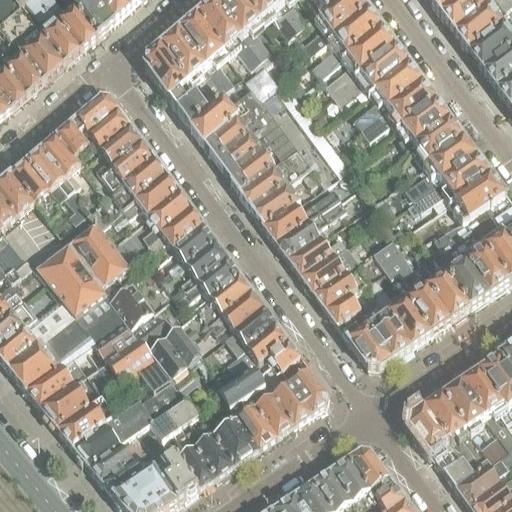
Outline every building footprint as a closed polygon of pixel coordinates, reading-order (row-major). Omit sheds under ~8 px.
[(66,74),(21,16),(7,0),(0,0),(0,38),(13,54),(20,62),(46,91),(66,74)] [(83,59),(37,0),(7,0),(21,16),(66,74),(83,59)] [(100,45),(76,13),(67,21),(49,0),(37,0),(83,59),(100,45)] [(117,31),(92,0),(72,0),(80,10),(76,13),(100,45),(117,31)] [(131,19),(117,0),(92,0),(117,31),(131,19)] [(142,9),(135,0),(117,0),(131,19),(142,9)] [(135,0),(142,9),(153,0),(135,0)] [(265,36),(240,0),(228,0),(217,10),(261,71),(272,64),(257,43),(266,37),(265,36)] [(279,17),(266,0),(240,0),(265,36),(273,30),(287,49),(297,42),(283,23),(278,28),(273,22),(279,17)] [(300,5),(296,0),(266,0),(279,17),(283,23),(297,42),(308,34),(291,11),(300,5)] [(330,5),(326,0),(296,0),(300,5),(307,0),(318,15),(330,5)] [(328,53),(368,20),(353,0),(350,0),(324,23),(318,27),(319,28),(315,31),(321,40),(300,54),(309,66),(328,53)] [(350,0),(326,0),(330,5),(318,15),(324,23),(350,0)] [(467,0),(429,0),(425,4),(441,24),(467,0)] [(455,43),(506,0),(467,0),(441,24),(455,43)] [(510,31),(503,21),(511,13),(511,0),(506,0),(455,43),(469,63),(510,31)] [(261,71),(217,10),(199,24),(229,67),(236,60),(249,79),(253,77),(261,71)] [(341,70),(381,37),(368,20),(328,53),(333,60),(311,76),(320,88),(343,72),(341,70)] [(229,67),(199,24),(180,40),(206,78),(212,73),(215,76),(209,81),(225,103),(233,93),(220,74),(229,67)] [(511,90),(511,33),(510,31),(469,63),(498,101),(511,90)] [(332,106),(395,56),(381,37),(341,70),(343,72),(347,78),(324,94),(332,106)] [(209,81),(206,78),(180,40),(162,55),(209,120),(222,108),(225,103),(209,81)] [(46,91),(20,62),(13,54),(0,65),(0,69),(5,75),(30,104),(46,91)] [(209,120),(162,55),(148,67),(146,69),(145,76),(145,77),(146,79),(146,78),(191,138),(209,120)] [(369,105),(408,75),(395,56),(332,106),(336,111),(331,114),(335,120),(363,100),(368,106),(369,105)] [(275,68),(272,64),(261,71),(253,77),(257,82),(265,76),(275,68)] [(30,104),(5,75),(0,69),(0,100),(14,118),(30,104)] [(361,140),(422,93),(408,75),(369,105),(374,112),(347,132),(355,144),(361,140)] [(277,94),(272,86),(273,85),(272,84),(271,85),(265,76),(257,82),(246,90),(260,108),(277,94)] [(204,156),(260,108),(246,90),(245,91),(251,99),(229,117),(222,108),(209,120),(191,138),(204,156)] [(511,90),(498,101),(511,119),(511,120),(511,90)] [(395,142),(437,113),(422,93),(361,140),(369,151),(391,135),(395,142)] [(0,129),(14,118),(0,100),(0,129)] [(89,145),(118,120),(110,109),(109,107),(109,108),(101,107),(101,106),(100,108),(71,132),(84,148),(89,145)] [(298,161),(260,108),(204,156),(241,206),(298,161)] [(406,161),(409,159),(450,131),(437,113),(395,142),(401,149),(398,151),(406,161)] [(101,161),(131,137),(118,120),(89,145),(101,161)] [(422,177),(463,148),(450,131),(409,159),(422,177)] [(90,155),(84,148),(71,132),(57,144),(76,168),(90,155)] [(102,185),(142,153),(131,137),(101,161),(107,170),(97,178),(102,185)] [(81,174),(76,168),(57,144),(42,157),(74,199),(81,193),(72,183),(81,174)] [(413,210),(475,165),(463,148),(422,177),(427,185),(405,200),(413,210)] [(124,194),(154,169),(142,153),(102,185),(106,191),(117,183),(124,194)] [(74,199),(42,157),(12,183),(35,214),(49,231),(63,220),(58,214),(65,208),(75,220),(69,225),(76,234),(78,233),(77,232),(88,223),(91,220),(86,214),(74,199)] [(288,195),(311,178),(298,161),(241,206),(252,221),(288,195)] [(449,214),(490,186),(475,165),(413,210),(420,221),(443,205),(449,214)] [(123,219),(166,185),(154,169),(124,194),(130,202),(117,211),(123,219)] [(35,214),(12,183),(0,192),(0,207),(17,229),(35,214)] [(362,189),(358,183),(354,185),(359,192),(362,189)] [(148,226),(179,202),(166,185),(123,219),(128,226),(138,219),(142,218),(148,226)] [(500,214),(508,210),(496,193),(491,186),(490,186),(449,214),(448,214),(461,233),(464,237),(486,223),(500,214)] [(265,239),(296,215),(300,212),(288,195),(252,221),(265,239)] [(278,256),(341,209),(335,199),(326,205),(327,206),(304,221),(300,221),(296,215),(265,239),(278,256)] [(149,253),(191,219),(179,202),(148,226),(155,236),(143,245),(149,253)] [(17,229),(0,207),(0,238),(3,242),(17,229)] [(315,243),(317,238),(347,218),(341,209),(278,256),(289,272),(321,251),(315,243)] [(511,215),(508,210),(500,214),(486,223),(511,258),(511,215)] [(173,261),(203,236),(191,219),(149,253),(154,260),(163,253),(167,253),(173,261)] [(131,332),(111,307),(125,297),(117,287),(130,278),(88,223),(77,232),(78,233),(85,242),(36,280),(60,308),(34,329),(0,356),(0,368),(27,401),(61,377),(85,361),(85,362),(93,356),(131,332)] [(511,291),(511,258),(486,223),(464,237),(507,295),(511,291)] [(507,295),(464,237),(461,233),(453,236),(443,243),(490,306),(507,295)] [(185,277),(216,253),(203,236),(173,261),(180,270),(168,279),(170,282),(161,289),(168,298),(167,295),(177,287),(175,285),(185,277)] [(3,242),(0,238),(0,256),(10,267),(17,261),(2,243),(3,242)] [(490,306),(443,243),(435,249),(452,272),(441,280),(470,319),(490,306)] [(303,290),(348,259),(340,248),(325,258),(321,251),(289,272),(303,290)] [(450,333),(413,279),(392,250),(374,264),(391,287),(398,282),(411,299),(403,305),(432,345),(450,333)] [(177,311),(229,270),(216,253),(185,277),(192,286),(180,295),(182,298),(173,305),(176,309),(177,311)] [(346,285),(345,283),(341,277),(343,273),(353,267),(348,259),(303,290),(314,306),(346,285)] [(0,289),(5,285),(12,293),(13,292),(33,275),(27,268),(25,271),(17,261),(10,267),(1,274),(0,274),(0,273),(0,289)] [(209,309),(240,286),(229,270),(177,311),(181,316),(202,300),(209,309)] [(470,319),(441,280),(433,286),(423,272),(413,279),(450,333),(471,319),(470,319)] [(350,305),(366,294),(368,293),(357,277),(346,285),(314,306),(327,323),(351,307),(350,305)] [(210,336),(252,302),(240,286),(209,309),(214,315),(213,319),(203,327),(210,336)] [(432,345),(403,305),(394,312),(376,287),(368,293),(366,294),(387,324),(411,359),(432,345)] [(13,292),(12,293),(0,303),(0,328),(26,308),(13,292)] [(154,321),(132,292),(125,297),(111,307),(131,332),(135,336),(154,321)] [(234,342),(264,318),(252,302),(210,336),(216,343),(225,336),(229,335),(234,342)] [(338,338),(351,329),(361,321),(351,307),(327,323),(338,338)] [(0,356),(34,329),(28,321),(33,317),(26,308),(0,328),(0,356)] [(235,369),(277,335),(264,318),(234,342),(239,348),(238,352),(228,360),(235,369)] [(411,359),(387,324),(381,329),(377,324),(364,332),(368,337),(392,372),(411,359)] [(138,340),(143,346),(152,357),(170,342),(156,326),(138,340)] [(392,372),(368,337),(360,342),(351,329),(338,338),(368,379),(379,381),(392,372)] [(143,346),(138,340),(135,336),(131,332),(93,356),(97,361),(96,363),(104,374),(143,346)] [(245,383),(270,366),(289,352),(277,335),(235,369),(230,373),(240,387),(245,383)] [(175,396),(204,372),(201,368),(203,366),(180,337),(170,342),(152,357),(143,346),(104,374),(87,386),(41,419),(59,440),(119,398),(139,385),(154,403),(157,408),(175,396)] [(302,370),(289,352),(270,366),(283,383),(302,370)] [(511,358),(501,366),(511,382),(511,358)] [(326,402),(309,379),(302,370),(283,383),(270,366),(245,383),(255,394),(260,391),(295,437),(326,416),(329,405),(328,405),(326,402)] [(511,382),(501,366),(480,380),(511,426),(511,382)] [(41,419),(87,386),(80,376),(66,385),(61,377),(27,401),(41,419)] [(511,429),(511,426),(480,380),(462,392),(509,459),(511,456),(511,441),(506,434),(511,429)] [(295,437),(260,391),(255,394),(245,383),(240,387),(224,399),(217,403),(235,430),(258,462),(295,437)] [(509,459),(462,392),(442,405),(466,439),(470,445),(478,439),(499,466),(509,459)] [(90,479),(189,411),(188,410),(187,410),(175,396),(157,408),(74,460),(90,479)] [(116,429),(108,418),(125,407),(119,398),(59,440),(74,460),(157,408),(154,403),(116,429)] [(466,439),(442,405),(425,417),(443,442),(463,469),(471,462),(458,445),(466,439)] [(144,463),(163,452),(174,444),(179,440),(189,433),(199,426),(189,411),(90,479),(103,494),(134,471),(144,463)] [(443,442),(425,417),(412,425),(410,437),(425,456),(443,442)] [(258,462),(235,430),(214,444),(214,440),(209,434),(206,436),(212,446),(234,478),(258,462)] [(234,478),(212,446),(202,452),(189,433),(179,440),(215,491),(234,478)] [(215,491),(179,440),(174,444),(187,463),(175,470),(198,502),(215,491)] [(443,442),(425,456),(443,481),(463,469),(443,442)] [(114,509),(140,492),(163,477),(174,469),(171,466),(175,465),(169,457),(167,458),(163,452),(144,463),(150,471),(140,479),(134,471),(103,494),(114,508),(114,509)] [(495,486),(511,473),(511,456),(509,459),(499,466),(475,485),(455,498),(465,511),(473,511),(500,493),(495,486)] [(400,511),(405,509),(370,462),(370,461),(361,460),(348,468),(371,500),(380,511),(400,511)] [(371,500),(348,468),(330,480),(354,511),(371,500)] [(183,511),(198,502),(175,470),(174,469),(163,477),(166,482),(158,487),(174,511),(183,511)] [(475,485),(463,469),(443,481),(455,498),(475,485)] [(174,511),(158,487),(166,482),(163,477),(140,492),(153,511),(174,511)] [(354,511),(330,480),(313,492),(327,511),(354,511)] [(511,511),(511,484),(500,493),(473,511),(511,511)] [(153,511),(140,492),(114,509),(115,510),(117,511),(153,511)] [(327,511),(313,492),(295,504),(301,511),(327,511)]
